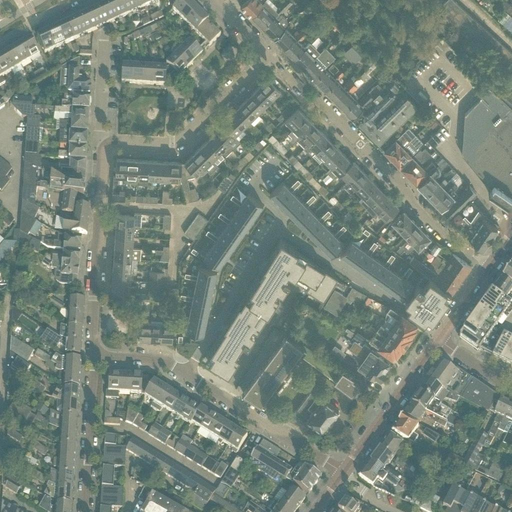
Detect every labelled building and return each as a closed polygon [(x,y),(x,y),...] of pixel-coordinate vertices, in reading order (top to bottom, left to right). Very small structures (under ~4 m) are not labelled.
[(118,20),(126,16),(118,0),(117,0),(101,8),(108,24),(118,20)] [(118,0),(126,16),(128,15),(143,8),(139,0),(118,0)] [(172,9),(180,17),(193,5),(188,0),(182,0),(178,4),(172,9)] [(245,0),(239,6),(249,16),(256,9),(264,1),(263,0),(245,0)] [(258,10),(251,17),(261,28),(277,13),(274,11),(277,8),(269,0),(266,0),(265,1),(266,3),(262,6),(258,10)] [(312,0),(303,8),(308,14),(317,6),(312,0)] [(445,0),(437,9),(503,69),(511,59),(511,53),(453,0),(445,0)] [(285,5),(277,12),(280,15),(281,14),(292,4),(289,1),(285,5)] [(277,8),(274,11),(277,13),(277,12),(285,5),(283,3),(277,8)] [(180,17),(188,25),(200,12),(193,5),(180,17)] [(93,11),(84,15),(92,32),(100,28),(101,27),(105,26),(108,24),(101,8),(97,9),(93,11)] [(188,25),(195,33),(208,20),(200,12),(188,25)] [(277,13),(261,28),(272,39),(287,24),(287,19),(281,14),(280,15),(277,12),(277,13)] [(84,15),(66,24),(74,40),(92,32),(84,15)] [(140,21),(143,26),(149,23),(147,17),(140,21)] [(336,19),(331,24),(337,30),(342,26),(336,19)] [(206,43),(199,50),(202,53),(220,35),(207,22),(208,20),(195,33),(206,43)] [(66,24),(57,28),(64,44),(74,40),(66,24)] [(155,31),(153,26),(142,32),(143,35),(150,31),(151,33),(155,31)] [(57,28),(47,33),(54,49),(64,44),(57,28)] [(273,40),(283,50),(295,39),(285,29),(273,40)] [(302,32),(295,39),(299,43),(306,36),(302,32)] [(54,49),(47,33),(37,37),(44,54),(54,49)] [(431,36),(429,40),(434,45),(440,40),(433,33),(431,36)] [(151,36),(156,45),(163,42),(156,34),(151,36)] [(30,39),(20,45),(30,60),(39,55),(30,39)] [(283,50),(293,60),(304,49),(299,43),(295,39),(283,50)] [(189,41),(181,49),(194,61),(202,53),(199,50),(189,41)] [(354,42),(343,54),(353,64),(364,53),(354,42)] [(227,44),(222,55),(233,61),(238,50),(227,44)] [(293,60),(303,70),(314,59),(320,53),(310,44),(304,49),(293,60)] [(20,45),(11,50),(20,66),(30,60),(20,45)] [(314,59),(303,70),(313,80),(324,69),(335,58),(325,48),(320,53),(314,59)] [(181,49),(174,56),(187,69),(194,61),(181,49)] [(11,50),(2,56),(11,71),(14,76),(23,70),(20,66),(11,50)] [(2,56),(0,56),(0,73),(2,77),(11,71),(2,56)] [(165,77),(165,81),(176,75),(179,77),(187,69),(174,56),(166,64),(168,66),(166,68),(165,77)] [(155,67),(154,85),(165,86),(165,81),(165,77),(166,68),(165,68),(161,59),(155,63),(155,67)] [(121,83),(132,84),(133,66),(122,65),(121,83)] [(132,84),(143,84),(144,66),(133,66),(132,84)] [(143,84),(154,85),(155,67),(144,66),(143,84)] [(43,69),(37,72),(40,77),(46,74),(45,73),(43,69)] [(336,81),(326,71),(325,69),(324,69),(313,80),(313,81),(325,92),(336,81)] [(339,69),(334,74),(336,77),(338,79),(344,74),(341,72),(339,69)] [(90,84),(82,84),(82,78),(78,77),(78,71),(69,70),(68,88),(59,88),(59,93),(89,95),(90,84)] [(268,78),(260,86),(272,99),(280,91),(268,78)] [(349,79),(344,84),(348,89),(353,83),(349,79)] [(325,92),(335,102),(346,91),(336,81),(325,92)] [(353,83),(348,89),(352,93),(358,88),(353,83)] [(359,112),(352,119),(356,123),(355,123),(377,145),(377,144),(384,138),(416,106),(394,83),(388,89),(394,94),(393,95),(388,91),(383,96),(379,92),(377,94),(373,98),(376,102),(365,114),(361,110),(359,112)] [(260,86),(252,94),(265,106),(272,99),(260,86)] [(464,115),(461,155),(470,166),(484,183),(491,188),(488,193),(510,207),(511,203),(511,198),(509,196),(511,193),(511,155),(486,130),(497,119),(505,111),(511,116),(511,107),(502,98),(491,88),(464,115)] [(346,91),(335,102),(344,112),(356,101),(358,98),(352,93),(348,89),(346,91)] [(356,101),(344,112),(351,119),(377,94),(372,89),(358,103),(356,101)] [(511,94),(508,91),(502,98),(511,107),(511,94)] [(252,94),(244,101),(257,114),(265,106),(252,94)] [(12,101),(12,105),(32,106),(32,98),(15,97),(12,101)] [(61,103),(61,109),(88,110),(89,98),(73,97),(72,103),(61,103)] [(244,101),(236,109),(249,122),(257,114),(244,101)] [(12,105),(10,105),(22,117),(27,117),(34,117),(35,110),(35,107),(32,106),(12,105)] [(55,108),(54,114),(71,115),(72,115),(71,119),(88,120),(88,110),(61,109),(55,108)] [(236,109),(229,116),(242,129),(249,122),(236,109)] [(285,121),(293,129),(306,117),(298,109),(285,121)] [(511,116),(505,111),(497,119),(511,134),(511,116)] [(229,116),(221,124),(223,125),(238,141),(246,133),(242,129),(229,116)] [(292,145),(297,140),(300,137),(313,124),(306,117),(293,129),(288,134),(292,138),(289,141),(292,145)] [(60,122),(59,131),(60,131),(70,131),(73,132),(77,132),(87,132),(88,120),(71,119),(71,122),(60,122)] [(511,134),(497,119),(486,130),(511,155),(511,134)] [(433,120),(428,124),(432,129),(437,124),(433,120)] [(313,124),(300,137),(297,140),(304,148),(321,132),(313,124)] [(223,125),(215,133),(227,146),(232,151),(240,143),(238,141),(223,125)] [(26,128),(25,142),(28,143),(37,143),(38,143),(39,129),(38,129),(31,129),(26,128)] [(392,159),(416,135),(408,128),(384,152),(392,159)] [(70,131),(60,131),(59,144),(86,146),(87,134),(70,133),(70,131)] [(311,157),(315,152),(328,140),(321,132),(304,148),(303,149),(311,157)] [(215,133),(207,140),(220,153),(224,158),(232,150),(227,146),(215,133)] [(419,148),(418,147),(423,143),(416,135),(392,159),(399,167),(419,148)] [(207,140),(199,148),(217,165),(224,158),(220,153),(207,140)] [(315,152),(323,160),(336,147),(328,140),(315,152)] [(24,156),(36,157),(37,157),(38,143),(37,143),(28,143),(25,142),(24,156)] [(279,143),(275,147),(282,154),(286,151),(281,146),(282,145),(280,142),(279,143)] [(86,148),(76,148),(69,147),(69,153),(58,153),(58,158),(85,160),(86,148)] [(323,160),(331,168),(344,155),(336,147),(323,160)] [(199,148),(192,156),(207,171),(210,174),(218,166),(217,165),(199,148)] [(401,169),(409,177),(420,165),(430,155),(424,149),(422,151),(420,150),(401,169)] [(334,180),(340,174),(353,161),(352,161),(351,162),(344,155),(331,168),(326,172),(334,180)] [(24,156),(24,162),(40,169),(41,157),(40,157),(37,157),(36,157),(24,156)] [(184,164),(181,163),(181,172),(185,171),(187,179),(203,175),(207,171),(192,156),(184,164)] [(434,162),(438,165),(443,160),(439,157),(434,162)] [(116,159),(115,175),(114,175),(113,183),(125,184),(126,178),(127,160),(116,159)] [(126,178),(126,182),(136,183),(137,178),(138,160),(127,160),(126,177),(126,178)] [(136,183),(136,184),(147,185),(147,179),(149,161),(138,160),(137,178),(136,183)] [(58,166),(58,171),(85,173),(85,162),(70,161),(69,166),(58,166)] [(147,179),(158,180),(159,162),(149,161),(147,179)] [(340,174),(347,182),(360,169),(353,161),(340,174)] [(420,165),(409,177),(416,184),(435,165),(431,161),(424,169),(420,165)] [(159,162),(158,180),(159,180),(159,183),(168,183),(168,180),(169,180),(170,162),(159,162)] [(170,162),(169,180),(181,181),(186,203),(192,201),(189,190),(187,179),(185,171),(181,172),(181,163),(170,162)] [(418,186),(426,194),(438,182),(433,178),(445,166),(442,162),(418,186)] [(7,165),(0,173),(0,174),(4,178),(12,169),(7,165)] [(298,169),(306,177),(310,173),(302,166),(298,169)] [(24,168),(23,178),(37,185),(37,183),(38,169),(24,168)] [(350,194),(355,189),(368,177),(360,169),(347,182),(342,186),(350,194)] [(85,173),(58,171),(58,177),(69,177),(68,182),(84,183),(85,173)] [(36,188),(49,190),(49,191),(64,192),(76,194),(82,195),(83,195),(84,195),(84,185),(74,185),(67,184),(51,174),(50,183),(40,182),(39,184),(37,183),(37,185),(36,188)] [(228,177),(226,175),(217,188),(224,192),(233,180),(228,177)] [(355,189),(363,197),(375,184),(368,177),(355,189)] [(4,178),(0,183),(0,190),(1,191),(9,182),(4,178)] [(23,178),(23,186),(36,188),(37,185),(23,178)] [(426,194),(434,202),(453,182),(450,179),(442,186),(438,182),(426,194)] [(282,181),(269,194),(270,195),(277,202),(290,190),(289,188),(283,182),(282,181)] [(453,182),(434,202),(442,210),(454,198),(450,194),(458,187),(453,182)] [(363,197),(358,201),(366,209),(383,192),(375,184),(363,197)] [(23,186),(22,201),(34,206),(36,188),(23,186)] [(450,204),(443,211),(451,219),(458,211),(470,200),(471,202),(476,197),(476,193),(469,186),(450,204)] [(195,188),(189,190),(192,201),(197,200),(195,188)] [(290,190),(277,202),(277,203),(278,203),(285,210),(298,197),(292,191),(290,190)] [(61,212),(69,213),(68,220),(72,220),(88,222),(90,207),(75,205),(76,199),(76,194),(64,192),(61,212)] [(383,192),(366,209),(373,217),(378,212),(391,200),(383,192)] [(242,202),(241,204),(256,214),(262,206),(262,205),(247,194),(247,195),(242,202)] [(111,204),(124,205),(124,199),(125,196),(111,195),(111,204)] [(124,199),(124,205),(128,205),(128,201),(135,202),(136,196),(129,195),(128,199),(124,199)] [(298,197),(285,210),(292,218),(305,205),(304,204),(298,198),(298,197)] [(391,200),(378,212),(386,220),(398,208),(391,200)] [(470,200),(458,211),(468,221),(469,222),(468,223),(490,238),(497,228),(482,218),(484,215),(471,202),(470,200)] [(22,201),(21,213),(35,221),(40,209),(34,207),(34,206),(22,201)] [(235,212),(250,223),(256,214),(256,215),(256,214),(241,204),(240,206),(235,212)] [(305,205),(292,218),(293,218),(300,225),(313,213),(313,212),(307,207),(305,205)] [(8,215),(2,210),(0,212),(0,215),(5,219),(8,215)] [(394,225),(386,233),(390,236),(409,217),(403,211),(396,218),(392,222),(394,225)] [(458,211),(451,219),(467,236),(473,242),(483,249),(490,238),(468,223),(469,222),(468,221),(458,211)] [(230,220),(229,221),(244,232),(250,223),(235,212),(234,213),(235,213),(230,220)] [(21,213),(19,232),(24,234),(27,236),(29,234),(35,237),(42,225),(35,221),(21,213)] [(313,213),(300,225),(308,233),(307,233),(308,233),(321,220),(319,219),(313,213)] [(116,215),(115,226),(133,227),(140,227),(141,214),(134,214),(134,216),(116,215)] [(198,214),(194,219),(204,226),(208,221),(198,214)] [(5,219),(2,223),(8,227),(14,220),(8,215),(5,219)] [(163,215),(162,228),(164,229),(170,229),(171,216),(163,215)] [(401,232),(404,235),(416,224),(409,217),(390,236),(386,240),(385,241),(388,245),(393,240),(401,232)] [(194,219),(191,224),(200,231),(204,226),(194,219)] [(88,222),(68,220),(68,222),(63,221),(62,232),(86,235),(88,222)] [(321,220),(308,233),(308,234),(308,233),(315,241),(328,228),(322,222),(321,220)] [(222,230),(237,241),(243,232),(244,232),(229,221),(227,223),(223,230),(222,230)] [(191,224),(187,229),(197,236),(200,231),(191,224)] [(400,248),(404,251),(423,231),(416,224),(404,235),(409,239),(400,248)] [(115,226),(115,237),(133,238),(133,227),(115,226)] [(328,228),(315,241),(323,248),(323,249),(336,236),(334,234),(328,228),(329,228),(328,228)] [(197,236),(187,229),(184,234),(193,241),(197,236)] [(217,237),(216,239),(231,250),(231,249),(237,241),(222,230),(222,231),(217,237)] [(423,231),(404,251),(407,254),(415,246),(418,249),(430,238),(423,231)] [(19,232),(19,243),(27,248),(38,255),(40,243),(32,239),(27,236),(24,234),(19,232)] [(53,249),(80,251),(81,238),(58,236),(58,242),(44,241),(44,246),(47,248),(53,249)] [(336,236),(323,249),(330,256),(331,257),(344,244),(343,243),(337,237),(336,236)] [(115,237),(114,247),(132,248),(133,238),(115,237)] [(210,248),(225,258),(231,250),(216,239),(215,241),(210,248)] [(210,354),(205,362),(209,364),(222,373),(228,376),(239,358),(235,356),(242,344),(247,347),(254,336),(250,333),(252,328),(256,331),(278,296),(274,294),(277,290),(282,293),(289,281),(287,280),(284,278),(286,275),(288,272),(308,285),(305,289),(309,292),(323,301),(337,279),(337,278),(321,268),(315,264),(316,263),(280,240),(257,277),(258,277),(249,292),(240,307),(239,306),(229,321),(218,339),(219,340),(210,354)] [(350,240),(340,255),(340,256),(341,255),(349,262),(360,247),(359,247),(351,241),(350,240)] [(0,246),(0,263),(17,243),(3,242),(0,246)] [(442,247),(436,242),(430,251),(437,255),(442,247)] [(114,247),(113,258),(131,259),(139,260),(140,249),(132,248),(114,247)] [(360,247),(349,262),(358,268),(357,268),(358,268),(368,253),(367,252),(360,247)] [(204,256),(203,257),(218,268),(219,267),(225,258),(210,248),(204,257),(204,256)] [(44,256),(44,259),(52,263),(54,263),(78,266),(79,254),(69,253),(63,252),(62,257),(52,256),(44,256)] [(368,253),(358,268),(367,274),(377,259),(370,254),(368,253)] [(440,262),(442,263),(446,266),(463,278),(471,267),(453,255),(448,263),(442,259),(440,262)] [(409,262),(409,263),(424,274),(451,293),(451,294),(452,294),(463,278),(446,266),(442,263),(438,269),(441,272),(440,273),(437,271),(436,273),(413,257),(409,262)] [(113,258),(113,269),(131,270),(131,259),(113,258)] [(44,259),(41,264),(51,270),(55,270),(55,276),(55,277),(55,279),(56,280),(57,281),(58,282),(60,283),(61,284),(76,285),(77,278),(78,268),(78,266),(54,263),(52,263),(44,259)] [(377,259),(367,274),(375,280),(375,281),(386,266),(384,265),(377,260),(377,259)] [(386,266),(375,281),(376,281),(384,287),(395,272),(394,272),(388,267),(386,266)] [(197,276),(196,278),(214,282),(216,271),(198,267),(198,268),(197,276)] [(511,268),(509,267),(502,277),(510,283),(511,284),(511,268)] [(133,281),(133,270),(131,270),(113,269),(112,280),(130,281),(133,281)] [(150,271),(149,282),(163,283),(164,276),(167,276),(167,272),(161,272),(150,271)] [(395,272),(384,287),(393,293),(392,293),(393,293),(403,278),(402,277),(395,272)] [(424,274),(404,301),(409,305),(406,309),(429,325),(431,321),(450,295),(451,294),(451,293),(424,274)] [(194,288),(194,289),(212,292),(214,282),(196,278),(196,280),(194,288)] [(403,278),(393,293),(401,299),(402,300),(413,285),(412,284),(405,280),(403,278)] [(511,287),(501,279),(491,293),(504,302),(502,304),(507,308),(511,311),(511,310),(511,303),(506,300),(511,290),(511,287)] [(130,281),(112,280),(111,291),(136,292),(136,287),(130,286),(130,281)] [(152,295),(156,295),(163,296),(163,289),(163,283),(149,282),(148,295),(152,295)] [(351,287),(346,297),(346,298),(351,300),(357,290),(351,287)] [(192,297),(192,299),(210,303),(212,293),(212,292),(194,289),(192,297)] [(325,307),(336,314),(346,298),(346,297),(334,290),(325,307)] [(357,290),(351,300),(356,303),(362,293),(357,290)] [(362,293),(356,303),(361,306),(367,296),(366,296),(362,293)] [(491,293),(483,303),(495,312),(501,316),(505,312),(509,314),(511,311),(507,308),(502,304),(504,302),(491,293)] [(367,296),(361,306),(365,308),(372,299),(367,296)] [(48,303),(54,307),(57,302),(51,298),(48,303)] [(68,299),(67,312),(68,313),(84,314),(85,300),(75,299),(68,299)] [(190,309),(189,310),(208,313),(207,313),(210,303),(192,299),(191,301),(190,309)] [(57,302),(54,307),(61,311),(62,308),(60,307),(62,305),(57,302)] [(501,316),(495,312),(483,303),(477,312),(478,312),(498,327),(501,323),(498,321),(501,316)] [(387,307),(384,311),(386,312),(384,320),(392,325),(393,325),(393,326),(409,337),(417,326),(408,320),(390,307),(389,307),(389,308),(387,307)] [(188,318),(188,320),(205,324),(207,314),(208,313),(189,310),(190,310),(188,318)] [(67,312),(66,327),(83,328),(84,314),(68,313),(67,312)] [(150,340),(161,341),(162,317),(155,316),(155,313),(151,312),(151,318),(151,322),(150,340)] [(498,327),(478,312),(477,312),(472,320),(490,333),(493,328),(496,330),(498,327)] [(139,340),(150,340),(151,322),(151,318),(142,317),(141,322),(140,322),(139,340)] [(162,317),(161,341),(172,342),(173,324),(172,324),(172,317),(162,317)] [(185,330),(185,331),(203,335),(203,334),(205,324),(188,320),(187,322),(185,331),(185,330)] [(491,333),(490,333),(472,320),(466,328),(485,342),(491,333)] [(379,324),(375,330),(385,337),(401,348),(402,349),(410,338),(409,337),(393,326),(389,331),(379,324)] [(66,327),(66,341),(82,342),(83,328),(66,327)] [(346,328),(345,331),(348,332),(346,335),(352,338),(351,339),(354,341),(352,344),(349,348),(362,357),(363,355),(364,357),(358,366),(365,370),(366,371),(366,372),(373,376),(374,375),(376,376),(379,378),(381,378),(382,376),(385,373),(384,371),(383,370),(388,363),(380,357),(363,345),(362,346),(360,345),(365,338),(356,331),(355,333),(349,329),(346,328)] [(466,328),(459,338),(478,352),(485,342),(466,328)] [(47,330),(40,340),(55,350),(59,345),(65,349),(65,355),(81,356),(82,342),(66,341),(65,346),(60,343),(62,340),(47,330)] [(290,368),(300,356),(307,347),(297,340),(295,342),(285,334),(271,354),(281,361),(290,368)] [(385,337),(381,342),(372,336),(368,341),(394,359),(401,348),(385,337)] [(499,344),(493,356),(492,357),(502,362),(511,341),(511,340),(503,336),(499,344)] [(11,338),(10,352),(26,363),(33,352),(11,338)] [(511,366),(511,364),(511,341),(502,362),(511,367),(511,366)] [(307,347),(300,356),(317,368),(324,358),(307,347)] [(34,356),(40,360),(44,355),(38,351),(34,356)] [(10,352),(9,368),(23,378),(31,366),(26,363),(10,352)] [(271,354),(257,373),(267,380),(276,387),(290,368),(281,361),(271,354)] [(44,355),(40,360),(46,363),(46,364),(48,361),(50,358),(44,355)] [(55,355),(51,362),(57,366),(55,369),(58,371),(59,371),(63,371),(63,372),(64,372),(80,373),(81,359),(61,358),(55,355)] [(317,368),(331,379),(351,394),(361,382),(324,358),(317,368)] [(46,363),(44,366),(54,372),(55,369),(57,366),(51,362),(48,361),(46,364),(46,363)] [(441,362),(434,372),(491,409),(497,397),(497,396),(456,368),(454,371),(441,362)] [(25,379),(23,378),(9,368),(9,369),(8,384),(18,390),(25,379)] [(59,371),(58,381),(63,382),(63,386),(69,387),(79,387),(80,373),(64,372),(63,372),(63,371),(59,371)] [(434,372),(428,380),(445,392),(452,395),(489,414),(490,412),(491,409),(434,372)] [(262,406),(276,387),(267,380),(257,373),(241,393),(242,393),(262,406)] [(118,399),(119,392),(120,375),(109,374),(108,391),(106,391),(105,398),(118,399)] [(119,392),(129,393),(131,375),(120,375),(119,392)] [(146,388),(149,384),(149,377),(131,375),(129,393),(141,394),(144,396),(148,389),(146,388)] [(144,396),(153,402),(163,386),(153,380),(148,389),(144,396)] [(428,380),(420,391),(434,401),(436,397),(440,400),(441,399),(445,400),(456,403),(458,399),(452,395),(445,392),(428,380)] [(160,411),(162,407),(172,392),(163,386),(153,402),(151,405),(160,411)] [(58,387),(52,397),(62,402),(78,403),(79,389),(69,389),(63,388),(60,388),(58,387)] [(290,418),(304,429),(310,422),(323,432),(339,411),(311,391),(290,418)] [(420,391),(412,403),(425,413),(426,413),(439,419),(445,422),(447,423),(446,423),(454,427),(457,421),(449,416),(448,416),(450,413),(451,411),(450,411),(435,402),(434,401),(420,391)] [(162,407),(172,413),(181,398),(172,392),(162,407)] [(491,409),(490,412),(494,414),(501,400),(497,397),(491,409)] [(181,398),(172,413),(177,417),(175,420),(178,423),(181,419),(190,404),(181,398)] [(497,431),(510,404),(501,400),(494,414),(497,416),(487,437),(479,433),(462,464),(476,472),(482,461),(483,459),(478,456),(482,448),(487,451),(497,431)] [(61,413),(61,416),(77,417),(78,403),(62,402),(61,413)] [(6,413),(24,424),(30,414),(12,403),(6,413)] [(425,413),(412,403),(403,415),(417,424),(425,413)] [(38,404),(34,410),(44,416),(48,410),(38,404)] [(181,419),(190,425),(201,408),(200,407),(199,409),(190,404),(181,419)] [(511,404),(510,404),(497,431),(506,435),(511,423),(511,404)] [(125,422),(132,425),(138,415),(127,408),(125,422)] [(191,423),(200,428),(210,413),(201,408),(190,425),(191,423)] [(50,410),(49,425),(60,430),(76,431),(77,417),(61,416),(59,415),(51,411),(50,410)] [(200,428),(209,434),(219,419),(210,413),(200,428)] [(30,414),(24,424),(30,428),(34,421),(36,418),(36,417),(30,414)] [(36,418),(34,421),(39,425),(43,419),(37,415),(36,417),(36,418)] [(132,425),(140,430),(143,425),(140,423),(143,418),(138,415),(132,425)] [(418,427),(410,422),(402,417),(391,432),(413,445),(418,438),(412,435),(418,427)] [(43,419),(39,425),(45,428),(49,423),(43,419)] [(209,434),(219,440),(228,425),(219,419),(209,434)] [(439,419),(437,425),(444,428),(447,423),(445,422),(439,419)] [(466,431),(475,436),(481,426),(471,421),(466,431)] [(511,447),(511,446),(511,423),(506,435),(503,443),(511,447)] [(148,435),(155,439),(162,429),(154,424),(148,435)] [(222,442),(228,446),(237,430),(228,425),(219,440),(222,442)] [(23,437),(7,429),(7,436),(15,441),(19,443),(23,437)] [(155,439),(164,445),(171,435),(162,429),(155,439)] [(60,430),(59,444),(75,445),(76,431),(60,430)] [(237,430),(228,446),(233,449),(231,452),(235,454),(247,436),(237,430)] [(106,453),(106,457),(126,458),(126,451),(126,448),(115,448),(116,437),(105,436),(105,435),(103,453),(106,453)] [(164,445),(174,451),(180,440),(175,437),(171,442),(168,440),(171,435),(164,445)] [(389,435),(380,448),(393,458),(403,445),(389,435)] [(126,436),(126,448),(126,451),(195,493),(190,502),(204,510),(209,502),(213,496),(213,495),(216,491),(126,436)] [(183,436),(180,440),(189,446),(192,442),(183,436)] [(174,451),(183,456),(189,446),(180,440),(174,451)] [(263,440),(258,448),(276,459),(280,451),(263,440)] [(34,446),(32,449),(38,453),(42,447),(36,443),(34,446)] [(59,444),(58,460),(74,461),(75,445),(59,444)] [(183,456),(192,462),(195,457),(198,452),(189,446),(183,456)] [(42,447),(38,453),(44,457),(46,454),(48,451),(42,447)] [(380,448),(370,461),(384,471),(386,468),(393,458),(380,448)] [(266,467),(309,493),(321,477),(305,467),(301,472),(297,468),(294,472),(268,456),(269,455),(261,450),(260,451),(256,449),(250,457),(251,457),(266,467)] [(8,452),(5,458),(13,462),(16,456),(8,452)] [(446,461),(459,468),(463,461),(449,455),(446,461)] [(103,461),(102,477),(113,478),(114,467),(125,468),(126,458),(106,457),(106,461),(103,461)] [(262,472),(266,467),(251,457),(248,462),(251,464),(251,465),(262,472)] [(397,460),(394,464),(401,469),(406,462),(402,460),(401,459),(399,457),(397,460)] [(201,468),(210,473),(216,464),(207,458),(201,468)] [(236,459),(230,468),(237,473),(243,464),(236,459)] [(58,468),(57,473),(73,474),(74,461),(58,460),(55,460),(54,468),(58,468)] [(372,487),(377,480),(382,484),(385,479),(387,481),(395,486),(400,479),(386,468),(384,471),(370,461),(359,477),(372,487)] [(477,472),(486,476),(492,466),(482,461),(477,472)] [(406,462),(401,469),(407,473),(412,466),(406,462)] [(216,464),(210,473),(220,479),(227,467),(221,463),(220,466),(216,464)] [(492,466),(486,476),(495,481),(500,472),(491,468),(492,466)] [(230,468),(224,479),(233,485),(239,476),(237,474),(237,473),(230,468)] [(2,471),(1,485),(16,494),(20,487),(17,485),(19,481),(3,471),(2,471)] [(34,471),(32,474),(45,481),(47,478),(34,471)] [(57,484),(57,487),(72,488),(73,474),(57,473),(57,484)] [(32,474),(30,477),(43,484),(45,481),(32,474)] [(104,493),(103,497),(123,499),(124,489),(113,488),(113,478),(102,477),(101,493),(104,493)] [(48,488),(44,494),(56,500),(56,501),(61,502),(71,502),(72,488),(57,487),(48,483),(46,487),(48,488)] [(410,484),(405,492),(420,500),(416,507),(427,511),(431,504),(436,507),(439,500),(410,484)] [(448,511),(455,511),(465,494),(460,491),(460,490),(453,487),(443,506),(450,510),(448,511)] [(281,490),(275,498),(277,500),(278,500),(280,502),(293,511),(294,511),(305,499),(297,493),(290,488),(286,494),(281,490)] [(216,491),(213,495),(222,501),(225,497),(216,491)] [(183,511),(150,493),(145,503),(159,511),(183,511)] [(471,511),(478,500),(470,496),(470,497),(465,494),(455,511),(471,511)] [(213,495),(209,502),(225,511),(238,511),(222,501),(213,495)] [(45,497),(39,508),(45,511),(70,511),(71,504),(61,504),(55,503),(55,508),(50,508),(50,500),(45,497)] [(100,501),(99,511),(110,511),(111,508),(122,509),(123,499),(103,497),(103,502),(100,501)] [(185,503),(174,497),(171,502),(182,508),(185,503)] [(267,509),(266,509),(270,511),(293,511),(280,502),(278,500),(277,500),(275,498),(267,509)] [(351,504),(345,499),(342,502),(337,508),(335,511),(359,511),(361,510),(351,504)] [(487,511),(490,507),(484,504),(485,503),(478,500),(471,511),(487,511)] [(20,511),(1,501),(0,511),(20,511)] [(225,511),(209,502),(204,510),(206,511),(225,511)] [(159,511),(145,503),(139,511),(159,511)] [(244,511),(243,511),(270,511),(266,509),(267,509),(263,506),(260,510),(259,509),(250,503),(244,511)]
